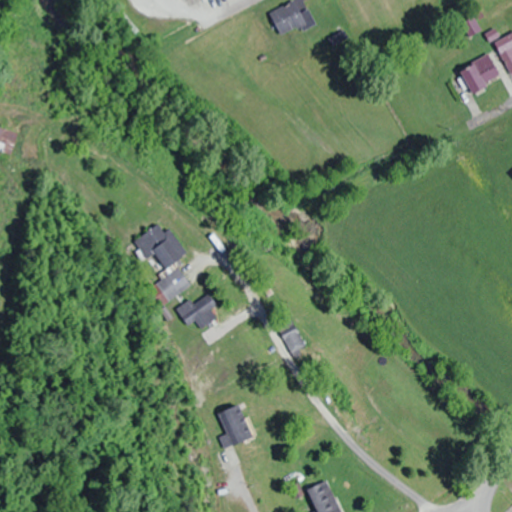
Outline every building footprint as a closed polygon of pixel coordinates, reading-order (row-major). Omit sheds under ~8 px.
[(314,22),(302,0),(295,0),(269,13),(282,38),(314,22)] [(511,47),(511,32),(493,43),(510,74),(511,72),(511,50),(511,48),(511,47)] [(474,96),(487,88),(484,83),(499,74),(487,54),(459,71),(474,96)] [(18,137),(0,125),(0,151),(6,155),(18,137)] [(185,255),(162,222),(134,241),(161,280),(178,268),(174,262),(185,255)] [(290,353),(305,346),(291,319),(276,326),(290,353)] [(312,511),(329,511),(329,484),(312,484),(312,511)]
